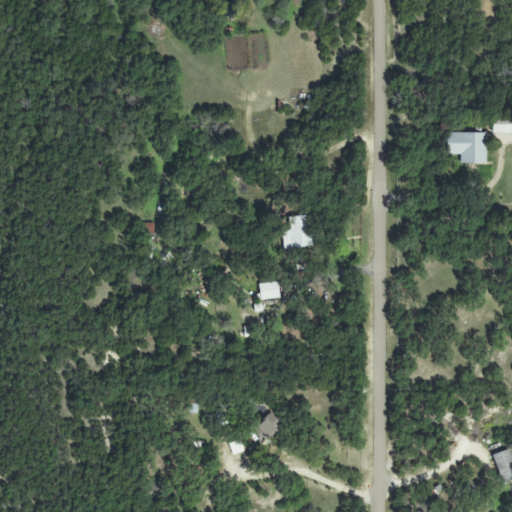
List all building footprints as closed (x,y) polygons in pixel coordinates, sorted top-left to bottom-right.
[(511,133),(511,124),(492,125),(492,133),(511,133)] [(460,163),(485,164),(486,133),(446,132),(445,154),(460,155),(460,163)] [(311,247),(309,216),(288,217),(289,231),(282,232),(283,248),(311,247)] [(259,299),(279,299),(278,283),(259,283),(259,299)] [(253,427),(263,440),(281,426),(272,413),(253,427)] [(506,495),(511,492),(511,463),(508,450),(494,454),(506,495)]
